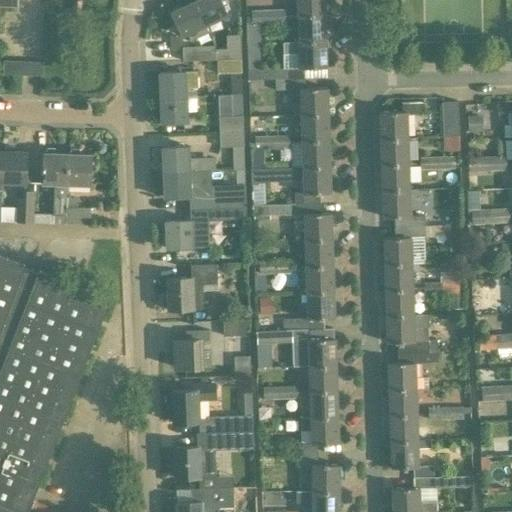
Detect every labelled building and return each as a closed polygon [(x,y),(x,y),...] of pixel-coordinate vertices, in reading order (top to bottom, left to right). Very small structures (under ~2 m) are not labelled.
[(72,0),(72,13),(79,13),(80,0),(81,0),(80,0),(72,0)] [(181,35),(187,32),(190,39),(208,31),(205,24),(203,24),(193,0),(170,11),(181,35)] [(221,0),(193,0),(203,24),(205,24),(228,13),(221,0)] [(297,0),(298,14),(324,13),(323,0),(297,0)] [(250,10),(251,23),(269,22),(269,9),(250,10)] [(286,21),(285,9),(269,9),(269,22),(286,21)] [(324,13),(298,14),(299,40),(325,40),(324,13)] [(214,58),(216,58),(240,57),(240,34),(226,34),(226,48),(214,48),(214,58)] [(299,41),(282,42),(283,67),(284,78),(305,77),(304,67),(326,66),(325,40),(299,40),(299,41)] [(214,58),(214,46),(182,47),(182,60),(214,58)] [(216,58),(217,73),(230,72),(231,93),(241,93),(240,57),(216,58)] [(3,74),(22,75),(22,61),(4,60),(3,74)] [(248,68),(248,79),(274,78),(284,78),(283,67),(259,68),(248,68)] [(161,96),(186,95),(186,87),(197,87),(196,70),(160,71),(161,96)] [(301,114),(327,113),(326,86),(305,87),(305,77),(274,78),(274,90),(300,89),(300,102),(294,102),(294,114),(301,114)] [(232,115),(218,116),(219,131),(242,130),(241,93),(231,93),(232,115)] [(186,95),(161,96),(162,122),(187,121),(186,95)] [(443,136),(457,135),(459,135),(457,100),(441,101),(443,136)] [(497,111),(511,110),(511,124),(503,125),(504,136),(511,135),(511,100),(496,101),(497,111)] [(401,102),(401,111),(379,111),(380,137),(407,137),(406,111),(424,110),(423,102),(401,102)] [(302,140),(328,139),(327,113),(301,114),(302,140)] [(467,115),(468,131),(482,131),(482,114),(467,115)] [(219,146),(232,146),(233,168),(243,168),(242,130),(219,131),(219,146)] [(289,134),(272,135),(273,147),(290,147),(289,134)] [(272,135),(255,135),(255,141),(255,148),(262,148),(273,147),(272,135)] [(407,137),(380,137),(381,163),(408,162),(407,137)] [(328,139),(302,140),(302,166),(329,166),(328,139)] [(300,162),(300,140),(292,140),(292,162),(300,162)] [(162,146),(163,171),(210,169),(210,170),(215,170),(215,156),(189,157),(188,145),(162,146)] [(5,150),(3,150),(2,180),(26,181),(28,151),(14,150),(14,147),(5,147),(5,150)] [(66,197),(67,183),(68,152),(56,152),(56,149),(47,148),(46,151),(43,151),(42,182),(54,182),(53,223),(65,223),(66,197)] [(70,149),(70,152),(68,152),(67,183),(91,184),(93,153),(80,153),(80,150),(70,149)] [(455,168),(454,155),(437,156),(437,168),(455,168)] [(468,156),(468,171),(487,171),(486,155),(468,156)] [(506,170),(505,155),(486,155),(487,171),(506,170)] [(419,156),(420,169),(437,168),(437,156),(419,156)] [(408,162),(381,163),(382,189),(409,188),(408,162)] [(320,192),(330,192),(329,166),(302,166),(287,167),(287,166),(251,167),(251,184),(257,184),(257,181),(303,180),(303,192),(294,192),(294,203),(320,202),(320,192)] [(164,196),(189,195),(189,208),(245,205),(244,183),(243,168),(233,168),(233,169),(235,169),(236,184),(211,185),(210,170),(210,169),(163,171),(164,196)] [(394,226),(424,225),(425,225),(425,214),(410,214),(409,188),(382,189),(383,216),(393,216),(394,226)] [(17,197),(16,222),(33,222),(34,190),(23,190),(23,198),(17,197)] [(89,224),(90,207),(77,206),(78,197),(66,197),(65,223),(89,224)] [(289,203),(286,203),(286,214),(304,214),(305,239),(331,238),(331,212),(320,212),(320,202),(294,203),(289,203)] [(275,203),(252,204),(252,214),(253,214),(253,218),(270,218),(270,214),(286,214),(286,203),(278,203),(279,203),(275,203)] [(193,246),(193,228),(208,227),(208,220),(245,218),(245,205),(189,208),(190,218),(165,219),(166,247),(193,246)] [(509,222),(508,207),(489,208),(490,223),(509,222)] [(471,209),(471,224),(490,223),(489,208),(471,209)] [(384,263),(411,262),(411,236),(424,236),(424,225),(394,226),(394,236),(383,236),(384,263)] [(331,238),(305,239),(306,265),(332,265),(331,238)] [(469,245),(470,258),(481,257),(480,245),(469,245)] [(27,511),(25,511),(108,297),(79,286),(0,255),(0,511),(27,511)] [(258,261),(259,273),(276,273),(276,260),(258,261)] [(294,272),(293,260),(276,260),(276,273),(294,272)] [(411,262),(384,263),(385,289),(412,288),(411,262)] [(203,307),(202,283),(206,283),(206,288),(222,288),(222,278),(217,279),(216,263),(190,264),(191,276),(167,276),(168,308),(203,307)] [(307,292),(333,291),(332,265),(306,265),(307,292)] [(459,292),(458,280),(441,281),(442,293),(459,292)] [(423,282),(424,294),(442,293),(441,281),(423,282)] [(412,288),(385,289),(386,315),(413,314),(412,288)] [(333,291),(307,292),(308,318),(282,319),(282,329),(323,328),(323,318),(334,318),(333,291)] [(269,312),(269,297),(259,297),(260,313),(269,312)] [(413,314),(386,315),(387,341),(397,341),(397,351),(437,350),(436,339),(414,340),(414,326),(428,325),(428,314),(413,314)] [(248,319),(223,319),(223,335),(249,335),(248,319)] [(309,365),(335,364),(335,338),(323,338),(323,328),(282,329),(283,330),(256,330),(256,342),(292,341),(293,365),(309,364),(309,365)] [(170,352),(174,352),(175,366),(211,365),(210,349),(201,349),(200,344),(209,343),(209,329),(184,330),(185,338),(169,339),(170,352)] [(511,347),(511,333),(496,334),(496,348),(511,347)] [(478,335),(479,349),(496,348),(496,334),(478,335)] [(415,376),(414,362),(440,361),(440,350),(437,350),(397,351),(398,362),(388,362),(388,388),(415,388),(428,387),(427,376),(415,376)] [(272,367),(272,353),(257,354),(257,368),(272,367)] [(335,364),(309,365),(310,391),(336,390),(335,364)] [(173,422),(198,421),(197,400),(216,399),(216,382),(207,382),(207,376),(200,377),(200,382),(192,383),(192,381),(180,381),(181,389),(172,389),(172,410),(168,410),(169,419),(173,418),(173,422)] [(511,383),(500,385),(500,400),(511,398),(511,383)] [(299,397),(298,385),(280,386),(280,398),(299,397)] [(481,386),(482,401),(500,400),(500,385),(481,386)] [(263,387),(263,399),(280,398),(280,386),(263,387)] [(389,414),(416,413),(415,388),(388,388),(389,414)] [(336,390),(310,391),(310,405),(300,406),(300,417),(337,417),(336,390)] [(238,392),(239,414),(252,414),(252,392),(238,392)] [(427,407),(428,419),(445,418),(445,406),(427,407)] [(470,417),(470,406),(463,406),(445,406),(445,418),(463,418),(463,417),(470,417)] [(416,413),(389,414),(390,440),(428,439),(427,429),(417,429),(416,413)] [(199,431),(253,429),(252,414),(239,414),(207,416),(207,418),(198,418),(199,431)] [(337,417),(300,417),(301,429),(311,429),(311,444),(296,444),(296,454),(316,454),(316,443),(338,443),(337,417)] [(175,477),(215,475),(214,449),(253,448),(253,429),(199,431),(199,432),(196,432),(197,445),(174,446),(175,477)] [(418,466),(417,448),(431,447),(430,439),(428,439),(390,440),(391,467),(413,466),(413,476),(433,475),(433,465),(418,466)] [(312,490),(338,491),(338,464),(316,464),(316,454),(296,454),(296,464),(312,464),(312,490)] [(511,454),(480,457),(481,466),(511,463),(511,454)] [(419,501),(419,486),(473,484),(473,474),(433,476),(433,475),(413,476),(414,486),(392,487),(392,511),(436,511),(436,501),(419,501)] [(200,511),(201,507),(233,507),(233,495),(248,495),(247,486),(191,488),(192,501),(176,501),(176,511),(200,511)] [(311,511),(338,511),(338,491),(312,490),(296,490),(296,501),(312,501),(311,511)]
